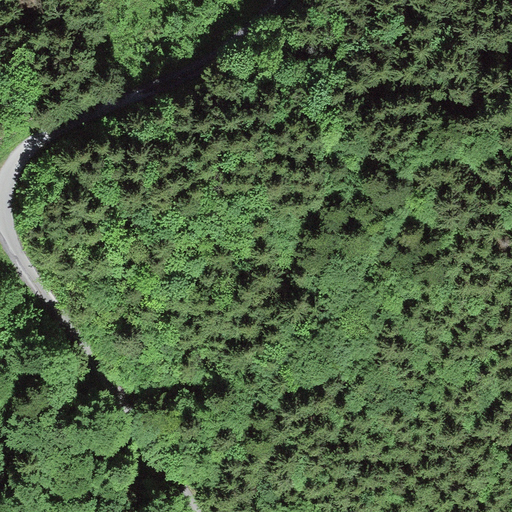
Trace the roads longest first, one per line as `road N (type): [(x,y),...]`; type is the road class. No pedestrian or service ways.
road 1 (track): [(0,224),(20,281),(134,457),(180,511)]
road 2 (track): [(267,0),(31,147),(7,170),(0,198)]
